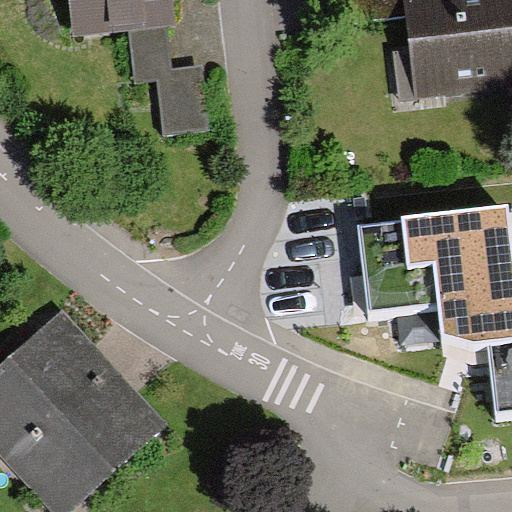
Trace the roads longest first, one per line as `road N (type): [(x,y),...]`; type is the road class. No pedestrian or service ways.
road 1 (residential): [(247,0),(263,193),(239,248),(183,326)]
road 2 (residential): [(350,511),(345,446),(332,406),(183,326)]
road 3 (residential): [(183,326),(0,182)]
road 4 (track): [(511,499),(389,511)]
